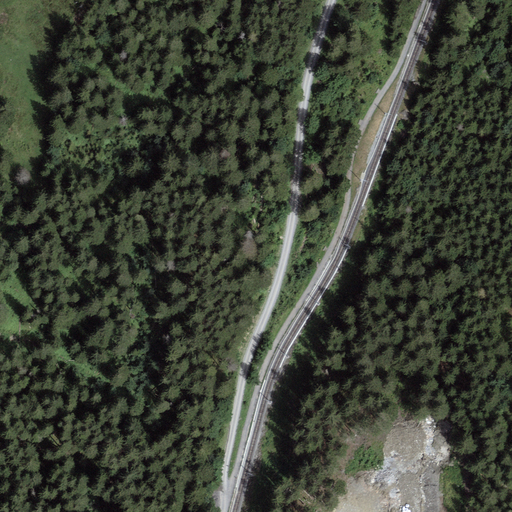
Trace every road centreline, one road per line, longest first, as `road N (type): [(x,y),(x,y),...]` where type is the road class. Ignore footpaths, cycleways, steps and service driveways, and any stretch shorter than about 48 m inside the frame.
road 1 (track): [(422,0),(401,59),(357,134),(342,223),(261,372),(223,511)]
road 2 (track): [(221,511),(246,363),(288,239),(303,102),(331,0)]
